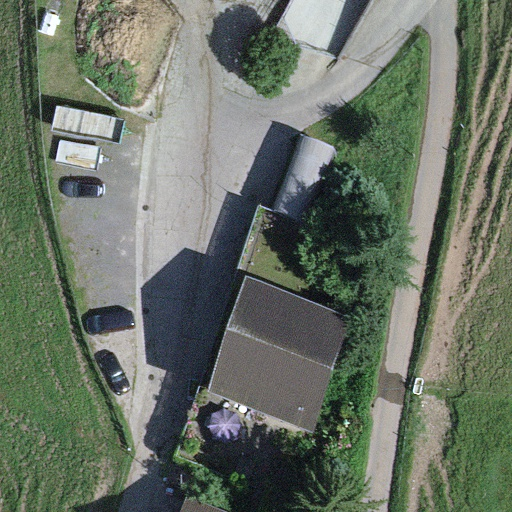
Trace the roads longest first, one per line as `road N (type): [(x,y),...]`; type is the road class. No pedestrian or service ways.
road 1 (track): [(418,0),(353,75),(260,134),(214,230),(139,511)]
road 2 (track): [(443,0),(447,61),(376,511)]
